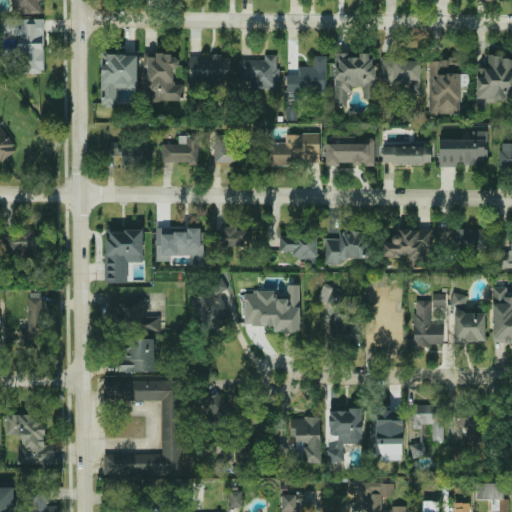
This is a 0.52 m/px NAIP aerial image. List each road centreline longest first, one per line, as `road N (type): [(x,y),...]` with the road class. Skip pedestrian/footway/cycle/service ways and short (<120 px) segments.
road 1 (residential): [(511,200),(0,192)]
road 2 (tertiary): [(85,511),(78,0)]
road 3 (residential): [(511,23),(78,22)]
road 4 (residential): [(511,375),(282,375)]
